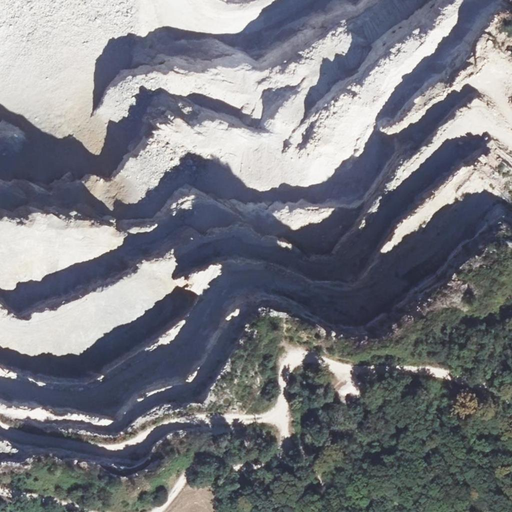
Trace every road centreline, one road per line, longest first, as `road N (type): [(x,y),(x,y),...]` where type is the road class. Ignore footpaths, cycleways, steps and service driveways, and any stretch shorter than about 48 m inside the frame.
road 1 (track): [(286,417),(168,425),(103,441),(43,440),(0,423)]
road 2 (track): [(347,368),(444,374),(511,398)]
road 3 (track): [(158,511),(196,461),(213,455),(256,463),(290,444)]
road 4 (track): [(290,444),(283,359),(295,350),(347,368)]
